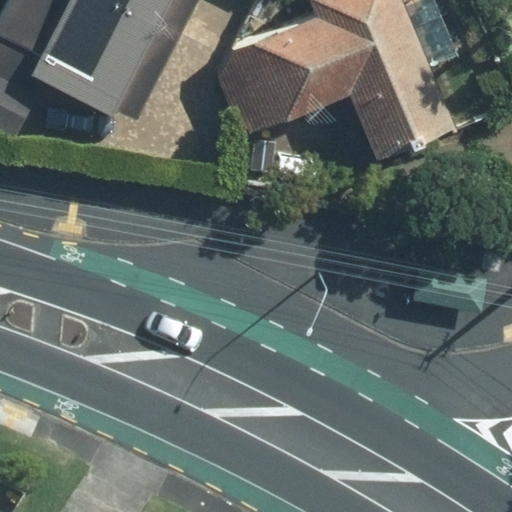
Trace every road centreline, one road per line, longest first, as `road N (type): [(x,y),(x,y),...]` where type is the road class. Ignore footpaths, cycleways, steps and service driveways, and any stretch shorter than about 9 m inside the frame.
road 1 (primary): [(193,381),(339,386),(511,376)]
road 2 (primary): [(193,381),(435,511)]
road 3 (primary): [(0,306),(193,381)]
